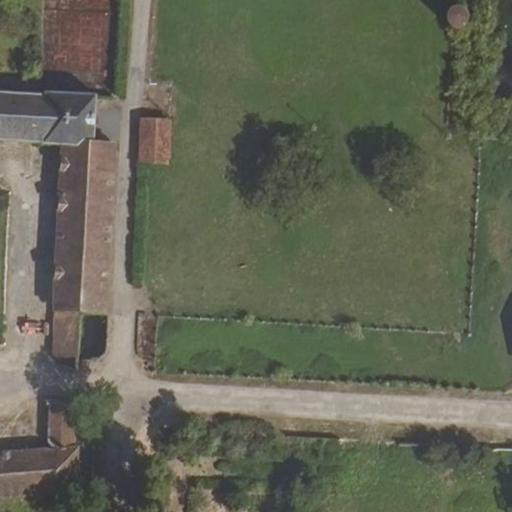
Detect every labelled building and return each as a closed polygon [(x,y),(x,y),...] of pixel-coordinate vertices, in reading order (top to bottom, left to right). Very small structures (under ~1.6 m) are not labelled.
[(464,8),(447,8),(446,25),(464,25),(464,8)] [(120,311),(125,122),(106,122),(108,99),(0,98),(0,497),(88,490),(91,449),(87,448),(89,397),(62,396),(60,430),(48,430),(47,443),(0,448),(0,141),(54,144),(73,143),(63,373),(76,373),(76,381),(89,381),(94,310),(120,311)] [(125,122),(128,99),(108,99),(106,122),(125,122)] [(184,143),(185,118),(155,117),(154,143),(184,143)] [(183,165),(184,143),(154,143),(153,165),(183,165)]
